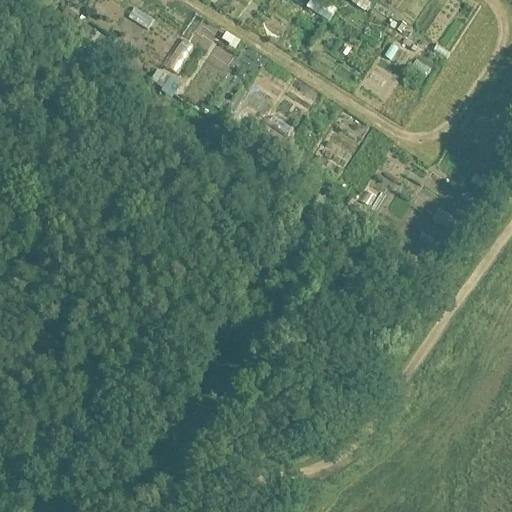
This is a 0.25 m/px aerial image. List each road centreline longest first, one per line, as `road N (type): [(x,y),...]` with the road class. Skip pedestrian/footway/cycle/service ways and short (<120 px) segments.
road 1 (track): [(511,233),(344,460),(103,511)]
road 2 (track): [(487,0),(505,17),(508,39),(472,97),(425,141),(405,140),(185,0)]
